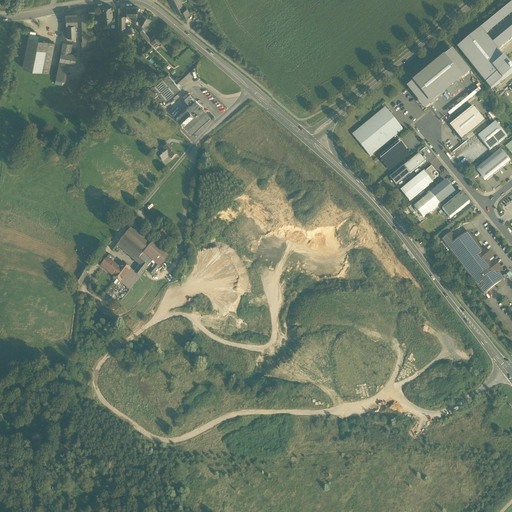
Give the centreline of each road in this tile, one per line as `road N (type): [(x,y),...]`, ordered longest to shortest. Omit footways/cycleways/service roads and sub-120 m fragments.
road 1 (tertiary): [(509,371),(369,196),(307,138)]
road 2 (residential): [(250,89),(122,230),(85,290)]
road 3 (secondary): [(478,0),(307,138)]
road 4 (track): [(191,146),(170,287)]
road 5 (secondary): [(250,89),(143,2)]
